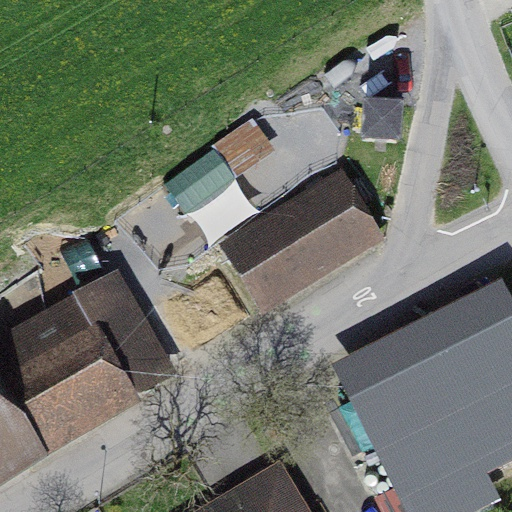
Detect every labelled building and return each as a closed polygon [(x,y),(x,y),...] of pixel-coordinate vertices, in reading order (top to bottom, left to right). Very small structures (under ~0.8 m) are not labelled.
[(399,112),(368,109),(365,141),(396,144),(397,128),(399,112)] [(146,250),(195,229),(201,245),(256,221),(226,151),(123,195),(146,250)] [(337,187),(233,250),(264,302),(316,270),(368,239),(337,187)] [(152,377),(104,292),(4,347),(0,349),(0,457),(28,440),(32,445),(92,411),(152,377)] [(511,308),(504,293),(344,368),(355,392),(511,317),(511,308)] [(357,396),(416,511),(462,511),(490,498),(467,453),(511,430),(511,317),(436,356),(357,396)] [(225,506),(214,511),(298,511),(277,475),(225,506)]
